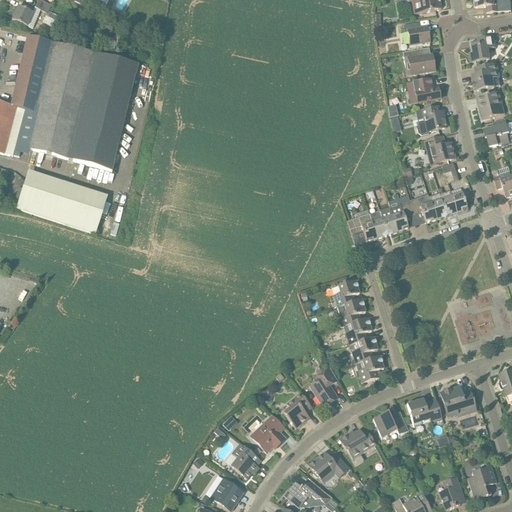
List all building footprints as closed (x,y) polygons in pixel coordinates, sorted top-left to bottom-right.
[(59,24),(62,19),(48,12),(51,6),(38,0),(34,8),(47,15),(46,16),(59,24)] [(396,0),(397,3),(411,0),(414,15),(441,11),(439,0),(396,0)] [(506,4),(505,0),(474,0),(475,9),(486,8),(487,14),(511,13),(511,3),(506,4)] [(27,28),(33,14),(17,8),(11,21),(27,28)] [(56,30),(59,24),(46,16),(42,23),(56,30)] [(416,31),(415,25),(400,27),(401,34),(408,33),(410,46),(430,43),(427,29),(416,31)] [(118,166),(140,76),(136,75),(138,65),(52,44),(52,43),(26,37),(11,102),(0,98),(0,154),(5,156),(13,158),(14,153),(31,157),(32,152),(38,153),(37,156),(57,161),(58,159),(68,161),(112,174),(114,164),(118,166)] [(473,63),(490,60),(488,50),(495,49),(493,38),(477,40),(478,47),(472,48),(473,55),(471,55),(473,63)] [(426,57),(425,50),(403,54),(405,68),(409,68),(411,77),(435,72),(432,56),(426,57)] [(475,93),(495,89),(493,79),(499,78),(497,65),(474,70),(476,76),(472,77),(475,93)] [(432,92),(430,80),(408,84),(412,106),(440,101),(438,91),(432,92)] [(482,121),(500,116),(499,109),(502,108),(499,93),(481,97),(482,103),(480,104),(481,108),(479,108),(482,121)] [(391,118),(399,116),(396,107),(389,109),(391,118)] [(439,114),(437,108),(414,113),(416,120),(422,118),(423,124),(418,126),(417,128),(418,134),(421,137),(429,135),(429,133),(446,129),(442,113),(439,114)] [(391,126),(399,124),(398,118),(390,120),(391,126)] [(493,128),(483,131),(485,137),(486,137),(489,149),(510,144),(508,136),(511,135),(511,124),(506,125),(505,121),(492,125),(493,128)] [(444,146),(442,138),(425,142),(427,152),(430,151),(434,166),(454,160),(450,145),(444,146)] [(444,174),(455,170),(453,164),(442,168),(444,174)] [(405,178),(412,176),(410,168),(402,171),(405,178)] [(446,179),(457,176),(455,170),(444,174),(446,179)] [(95,236),(107,197),(28,172),(16,211),(95,236)] [(511,197),(511,181),(510,174),(509,174),(499,177),(497,172),(491,174),(497,191),(502,189),(506,200),(511,197)] [(448,185),(454,183),(458,182),(457,176),(446,179),(448,185)] [(457,215),(467,211),(461,190),(450,193),(457,215)] [(446,218),(457,215),(450,193),(449,192),(439,196),(446,218)] [(436,221),(429,199),(428,196),(418,199),(412,201),(416,216),(422,214),(426,225),(436,221)] [(436,221),(446,218),(439,196),(429,199),(436,221)] [(406,203),(411,218),(416,216),(412,201),(406,203)] [(405,220),(411,218),(406,203),(390,209),(398,234),(408,230),(405,220)] [(387,237),(398,234),(390,209),(379,212),(387,237)] [(377,240),(387,237),(379,212),(369,216),(377,240)] [(377,240),(369,216),(353,221),(357,235),(363,233),(366,244),(377,240)] [(347,223),(352,237),(357,235),(353,221),(347,223)] [(337,310),(344,307),(350,305),(348,299),(360,295),(355,282),(338,288),(340,295),(333,297),(337,310)] [(343,328),(350,326),(356,324),(354,317),(366,314),(362,301),(350,305),(344,307),(346,314),(339,316),(343,328)] [(349,347),(356,345),(362,343),(360,336),(372,333),(368,320),(356,324),(350,326),(352,333),(345,335),(349,347)] [(355,366),(362,364),(368,362),(368,361),(366,355),(378,351),(374,339),(362,343),(356,345),(358,351),(351,354),(355,366)] [(362,385),(375,381),(372,374),(384,370),(380,358),(368,361),(368,362),(362,364),(364,370),(358,372),(362,385)] [(323,409),(338,400),(330,387),(337,383),(331,370),(324,375),(326,377),(309,388),(323,409)] [(511,372),(499,376),(501,382),(499,384),(499,386),(500,390),(502,391),(504,392),(506,398),(511,396),(511,372)] [(280,384),(284,380),(279,374),(275,378),(280,384)] [(461,395),(459,389),(440,395),(448,419),(458,416),(458,418),(476,413),(469,392),(461,395)] [(296,431),(309,420),(305,414),(312,409),(300,395),(287,406),(290,410),(283,415),(296,431)] [(425,405),(423,401),(407,406),(414,429),(430,424),(430,425),(442,422),(436,401),(425,405)] [(408,433),(400,414),(390,418),(388,414),(373,421),(382,441),(397,434),(398,437),(408,433)] [(463,426),(477,423),(476,415),(461,418),(463,426)] [(274,451),(286,440),(279,433),(283,429),(272,417),(250,438),(267,455),(273,449),(274,451)] [(222,440),(225,436),(217,430),(214,434),(222,440)] [(362,437),(359,432),(354,436),(352,433),(339,441),(346,453),(347,452),(353,461),(376,447),(368,433),(362,437)] [(450,447),(458,445),(455,436),(447,439),(450,447)] [(254,476),(259,470),(256,468),(261,462),(240,446),(232,456),(237,460),(231,469),(247,481),(252,474),(254,476)] [(349,471),(335,453),(328,459),(324,454),(309,468),(314,475),(313,476),(316,479),(317,478),(323,485),(335,475),(339,480),(349,471)] [(197,470),(203,465),(199,459),(192,465),(197,470)] [(474,502),(491,497),(488,488),(496,485),(490,465),(481,468),(482,472),(472,475),(473,479),(467,481),(474,502)] [(444,511),(447,511),(460,507),(456,498),(463,496),(456,479),(442,485),(445,493),(438,495),(444,511)] [(332,500),(308,480),(300,489),(295,484),(284,497),(291,503),(292,502),(297,506),(301,508),(306,502),(311,507),(320,506),(322,504),(326,507),(332,500)] [(228,511),(231,511),(243,494),(223,481),(210,500),(228,511)] [(182,495),(187,493),(184,486),(179,488),(182,495)] [(365,496),(372,492),(368,486),(362,491),(365,496)] [(431,511),(422,494),(415,498),(416,500),(402,507),(400,502),(392,506),(395,511),(431,511)] [(206,506),(210,501),(205,497),(201,502),(206,506)]
